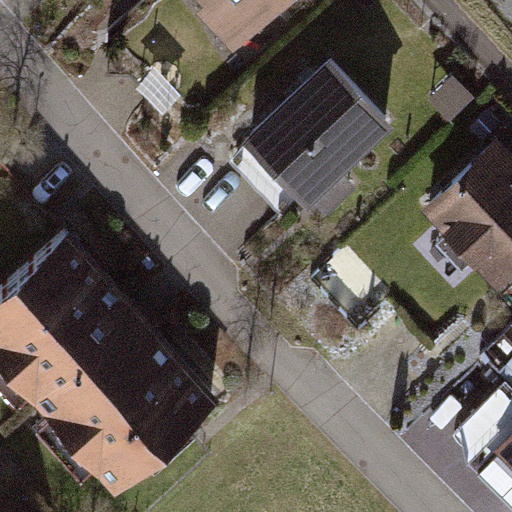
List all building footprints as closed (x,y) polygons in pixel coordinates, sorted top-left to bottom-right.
[(196,0),(241,49),(294,0),(196,0)] [(390,127),(331,57),(239,134),(317,228),(362,190),(342,167),(390,127)] [(511,147),(502,136),(424,202),(497,287),(511,274),(511,147)] [(75,223),(0,289),(0,355),(117,489),(225,394),(75,223)] [(511,430),(502,440),(511,450),(511,430)] [(0,511),(10,511),(0,500),(0,511)]
